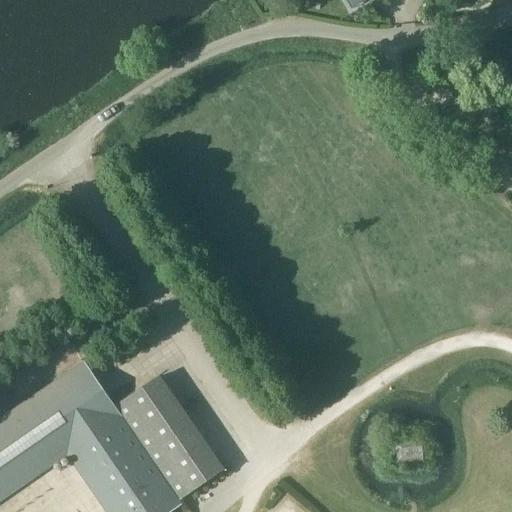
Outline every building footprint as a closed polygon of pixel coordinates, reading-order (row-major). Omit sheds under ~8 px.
[(343,0),(350,9),(365,0),(343,0)] [(510,158),(500,169),(511,178),(511,158),(511,159),(510,158)] [(0,500),(67,454),(107,511),(168,511),(181,504),(178,500),(113,406),(83,363),(0,420),(0,500)] [(155,377),(113,406),(178,500),(220,472),(155,377)] [(423,461),(421,439),(394,441),(395,463),(423,461)]
